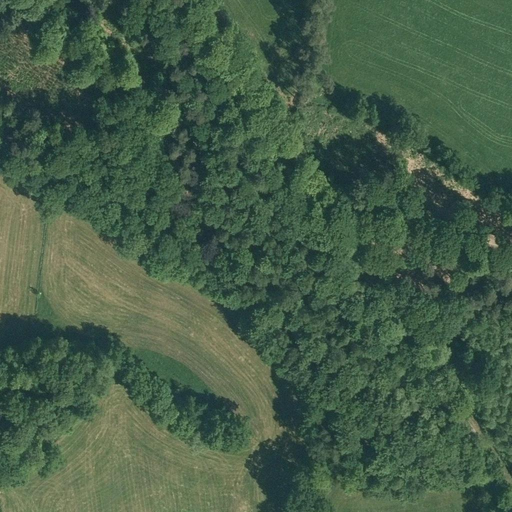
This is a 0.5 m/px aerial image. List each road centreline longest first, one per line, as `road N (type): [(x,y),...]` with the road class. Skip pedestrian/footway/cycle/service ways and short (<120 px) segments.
road 1 (unclassified): [(504,511),(463,429),(199,0)]
road 2 (track): [(340,229),(511,242)]
